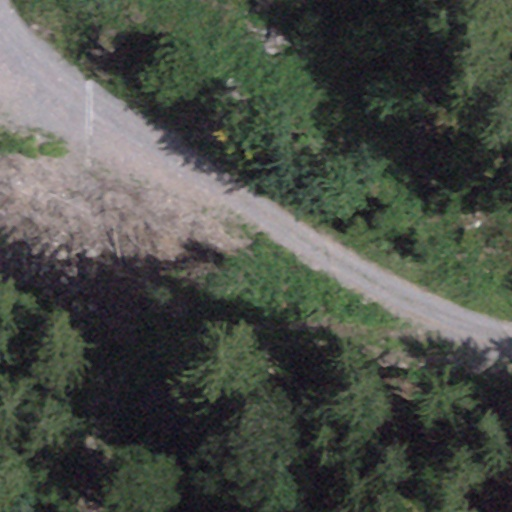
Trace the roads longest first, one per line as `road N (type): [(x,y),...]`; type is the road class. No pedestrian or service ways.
road 1 (track): [(511,340),(438,316),(349,271),(59,74),(0,1)]
road 2 (track): [(19,396),(111,379),(189,341),(329,330),(405,352),(503,339)]
